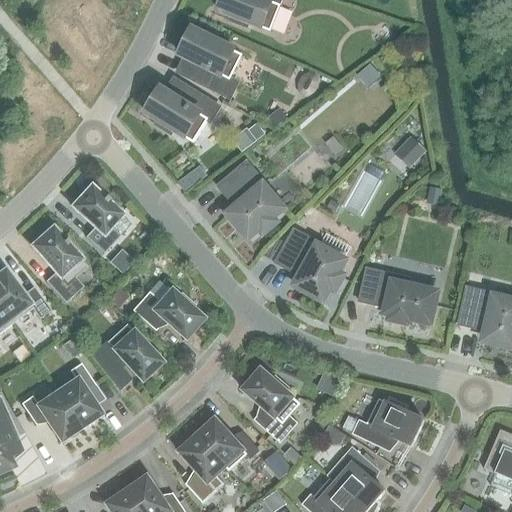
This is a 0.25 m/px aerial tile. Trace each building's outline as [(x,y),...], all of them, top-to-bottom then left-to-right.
[(223,0),(218,13),(231,18),(230,22),(246,28),(248,25),(270,33),(280,7),(278,6),(280,0),(223,0)] [(179,57),(188,61),(181,76),(228,101),(236,85),(229,81),(242,58),(221,47),(223,43),(207,35),(205,39),(192,32),(179,57)] [(177,83),(169,97),(160,91),(145,115),(157,123),(155,126),(170,136),(172,132),(192,145),(207,123),(209,124),(219,110),(177,83)] [(274,129),(287,120),(279,110),(267,119),(274,129)] [(242,135),(251,146),(265,135),(256,124),(242,135)] [(426,153),(410,138),(393,155),(409,170),(426,153)] [(234,201),(239,207),(228,216),(248,239),(259,230),(262,234),(274,224),(270,220),(281,211),(263,189),(266,186),(246,163),(217,188),(230,204),(234,201)] [(105,199),(103,200),(90,188),(71,209),(93,229),(85,239),(103,255),(119,237),(110,229),(121,217),(118,214),(121,210),(109,200),(107,201),(105,199)] [(429,189),(426,204),(438,207),(441,192),(429,189)] [(67,244),(66,246),(51,230),(31,249),(56,277),(47,286),(66,307),(84,291),(76,282),(89,271),(79,260),(82,257),(72,246),(70,247),(67,244)] [(295,287),(322,302),(328,289),(333,292),(341,278),(336,275),(343,263),(318,249),(320,246),(293,231),(275,264),(293,274),(295,270),(302,274),(295,287)] [(410,280),(366,270),(358,303),(387,309),(386,314),(391,316),(390,321),(405,324),(406,319),(429,324),(435,295),(408,289),(410,280)] [(4,272),(0,274),(0,310),(11,326),(31,311),(38,320),(50,312),(32,288),(22,296),(4,272)] [(184,341),(202,321),(191,311),(194,307),(180,295),(177,299),(166,289),(156,301),(148,294),(131,312),(154,333),(163,323),(184,341)] [(511,348),(511,303),(495,299),(496,296),(466,289),(457,326),(478,331),(479,326),(487,328),(483,342),(511,348)] [(117,290),(107,302),(117,311),(127,299),(117,290)] [(0,334),(11,326),(0,310),(0,334)] [(141,383),(161,365),(125,326),(106,344),(105,343),(96,351),(113,371),(122,363),(141,383)] [(75,382),(56,395),(80,430),(100,416),(85,394),(94,387),(80,365),(69,373),(75,382)] [(289,418),(300,406),(285,393),(288,390),(275,378),(272,381),(261,371),(243,392),(263,410),(253,422),(280,445),(298,425),(289,418)] [(329,374),(325,390),(334,392),(337,384),(339,384),(341,377),(329,374)] [(60,443),(80,430),(56,395),(37,407),(31,398),(20,406),(35,427),(44,421),(60,443)] [(341,430),(352,436),(383,451),(389,438),(411,449),(424,423),(403,413),(406,408),(389,400),(387,405),(378,401),(366,426),(359,422),(358,423),(347,417),(341,430)] [(9,460),(22,454),(0,405),(0,474),(13,469),(9,460)] [(215,421),(197,437),(225,469),(228,473),(246,457),(250,462),(259,453),(242,434),(233,441),(215,421)] [(511,436),(500,431),(483,471),(511,482),(511,436)] [(225,469),(197,437),(179,454),(197,474),(185,486),(202,505),(223,486),(216,477),(225,469)] [(351,466),(335,484),(335,485),(365,511),(375,511),(378,506),(376,503),(385,494),(366,477),(374,468),(352,449),(343,459),(351,466)] [(127,492),(140,511),(184,511),(172,495),(163,501),(147,479),(127,492)] [(313,499),(310,496),(301,506),(308,511),(365,511),(335,485),(335,484),(330,480),(313,499)] [(140,511),(127,492),(107,506),(111,511),(140,511)]
